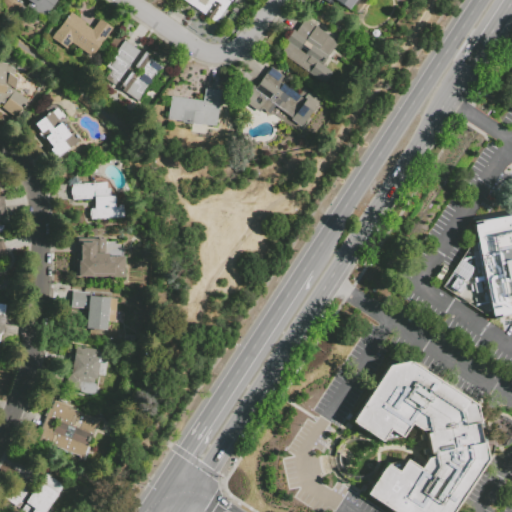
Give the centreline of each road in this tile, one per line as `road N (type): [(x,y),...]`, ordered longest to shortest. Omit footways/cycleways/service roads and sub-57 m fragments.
road 1 (primary): [(189,489),(468,68)]
road 2 (primary): [(472,0),(299,266)]
road 3 (residential): [(0,146),(36,187),(39,231),(36,324),(0,438)]
road 4 (primary): [(299,266),(165,473)]
road 5 (residential): [(271,0),(230,49),(202,49),(129,0)]
